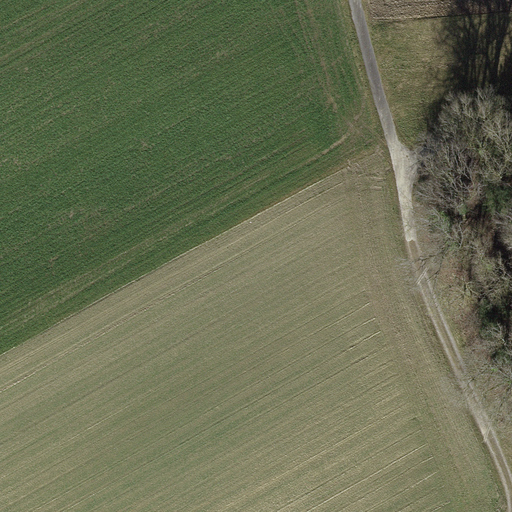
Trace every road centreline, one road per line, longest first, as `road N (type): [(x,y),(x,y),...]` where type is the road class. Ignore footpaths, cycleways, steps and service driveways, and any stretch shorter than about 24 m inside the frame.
road 1 (track): [(397,162),(428,294),(511,498)]
road 2 (track): [(354,0),(397,162)]
road 3 (track): [(397,162),(475,131),(511,128)]
